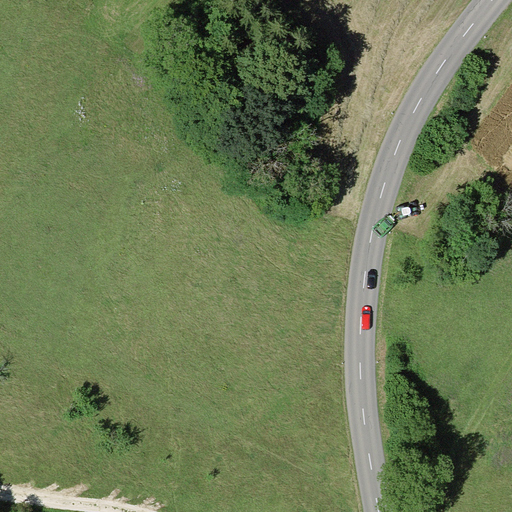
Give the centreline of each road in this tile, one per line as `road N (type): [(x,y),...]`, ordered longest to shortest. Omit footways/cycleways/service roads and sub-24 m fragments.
road 1 (tertiary): [(490,0),(391,161),(366,252),(360,342),(380,511)]
road 2 (track): [(0,492),(140,511)]
